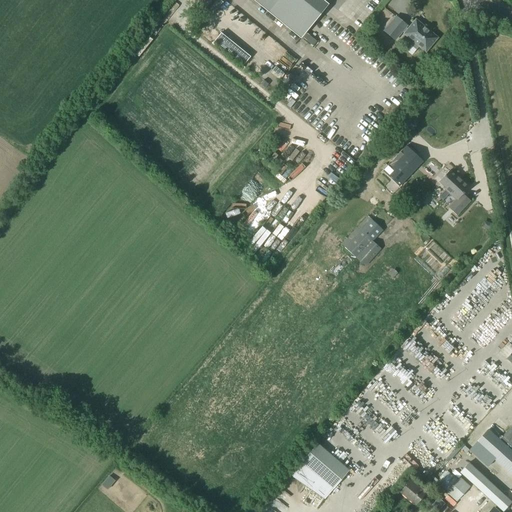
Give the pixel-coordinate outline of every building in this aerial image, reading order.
[(219,16),(228,3),(223,0),(221,0),(213,12),(219,16)] [(254,0),(271,13),(303,39),(329,7),(319,0),(254,0)] [(353,0),(353,2),(361,6),(362,5),(373,10),(376,3),(370,0),(353,0)] [(397,17),(385,32),(396,40),(403,32),(413,40),(411,42),(418,47),(419,45),(427,51),(437,38),(416,21),(409,30),(406,27),(407,26),(397,17)] [(363,28),(357,34),(361,38),(367,32),(363,28)] [(220,34),(213,42),(242,65),(249,58),(220,34)] [(355,53),(359,56),(368,47),(364,44),(355,53)] [(415,55),(420,50),(414,45),(409,50),(415,55)] [(390,67),(383,75),(387,79),(395,70),(390,67)] [(319,84),(323,80),(316,72),(311,76),(319,84)] [(349,111),(353,114),(360,105),(356,102),(349,111)] [(463,111),(438,116),(441,129),(466,123),(463,111)] [(293,125),(289,121),(281,130),(290,138),(298,129),(293,125)] [(353,133),(338,152),(358,168),(373,149),(353,133)] [(268,145),(260,155),(269,162),(277,153),(268,145)] [(398,187),(422,162),(406,146),(382,172),(398,187)] [(335,181),(342,177),(336,166),(338,165),(335,159),(326,164),(335,181)] [(418,198),(440,177),(430,166),(407,187),(418,198)] [(449,171),(439,182),(446,188),(445,189),(445,190),(439,197),(443,200),(449,194),(456,200),(448,209),(456,215),(469,201),(463,194),(469,188),(457,177),(456,178),(449,171)] [(324,208),(337,189),(328,183),(315,202),(324,208)] [(434,222),(445,210),(435,201),(424,213),(434,222)] [(360,231),(344,248),(354,257),(370,241),(372,243),(373,242),(393,220),(381,209),(360,231)] [(436,229),(450,213),(447,209),(432,225),(436,229)] [(375,256),(381,250),(373,242),(372,243),(370,241),(354,257),(365,267),(366,267),(375,256)] [(399,270),(393,275),(397,280),(403,274),(399,270)] [(465,298),(468,294),(461,289),(458,293),(465,298)] [(482,308),(470,298),(463,306),(475,316),(482,308)] [(482,313),(478,320),(485,324),(489,318),(482,313)] [(468,421),(475,428),(511,388),(511,374),(511,375),(468,421)] [(462,437),(468,430),(455,419),(449,427),(462,437)] [(511,429),(510,428),(502,437),(508,442),(508,443),(509,442),(511,437),(511,429)] [(488,431),(469,451),(487,468),(495,459),(511,475),(511,437),(509,442),(508,443),(508,442),(502,437),(499,441),(488,431)] [(428,446),(442,458),(448,451),(435,439),(434,439),(428,446)] [(301,462),(291,474),(325,497),(332,488),(333,489),(349,471),(317,444),(301,462)] [(468,463),(460,472),(488,499),(502,511),(511,502),(468,463)] [(446,471),(436,482),(447,491),(445,493),(456,503),(470,487),(459,477),(457,480),(452,475),(446,471)] [(410,480),(400,492),(415,506),(426,494),(424,493),(425,491),(419,486),(418,487),(410,480)] [(430,490),(427,495),(435,501),(438,498),(439,498),(439,497),(430,490)] [(435,501),(429,508),(433,511),(437,511),(445,504),(439,498),(438,498),(435,501)]
